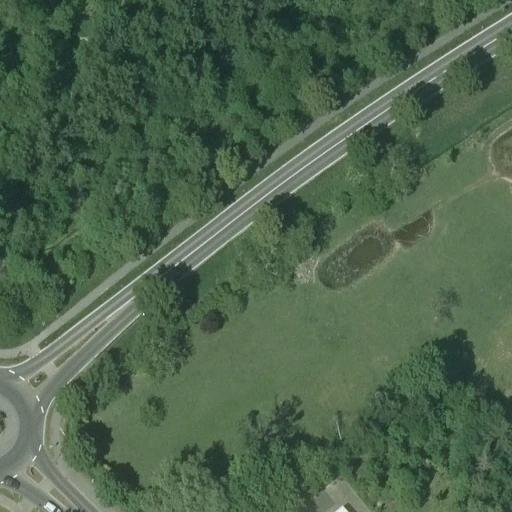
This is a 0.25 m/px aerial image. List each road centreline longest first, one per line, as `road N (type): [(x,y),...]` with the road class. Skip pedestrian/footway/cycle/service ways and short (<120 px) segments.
road 1 (tertiary): [(112,317),(511,40)]
road 2 (tertiary): [(22,421),(112,317)]
road 3 (tertiary): [(112,317),(0,383)]
